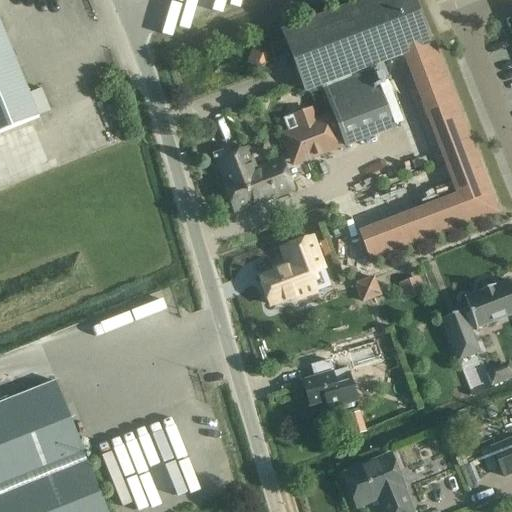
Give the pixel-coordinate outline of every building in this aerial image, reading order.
[(403,55),(436,43),(419,0),(362,0),(283,31),(306,92),(320,86),(333,118),(307,128),(306,126),(282,135),(283,138),(280,139),(289,161),(297,157),(341,140),(345,150),(348,149),(395,130),(394,127),(402,123),(381,70),(374,73),(371,67),(403,55)] [(0,133),(39,118),(38,116),(50,111),(41,90),(30,95),(0,21),(0,133)] [(281,160),(255,170),(247,149),(240,152),(236,150),(228,153),(227,157),(218,160),(226,181),(221,183),(233,213),(292,191),(281,160)] [(254,274),(238,280),(251,308),(274,299),(274,302),(299,293),(290,275),(301,270),(285,240),(269,247),(275,263),(252,271),(254,274)] [(40,304),(93,288),(83,252),(29,268),(40,304)] [(480,293),(464,300),(476,329),(511,315),(511,287),(510,282),(493,288),(493,287),(480,292),(480,293)] [(349,355),(356,379),(378,373),(371,348),(349,355)] [(313,378),(302,382),(309,407),(324,402),(326,411),(357,402),(348,369),(333,373),(329,361),(310,367),(313,378)] [(0,511),(106,511),(55,383),(0,405),(0,511)] [(136,511),(176,497),(148,424),(90,446),(115,511),(136,511)] [(511,437),(489,447),(502,478),(511,474),(511,437)] [(379,496),(385,511),(410,511),(400,488),(402,488),(389,457),(346,475),(358,505),(379,496)]
